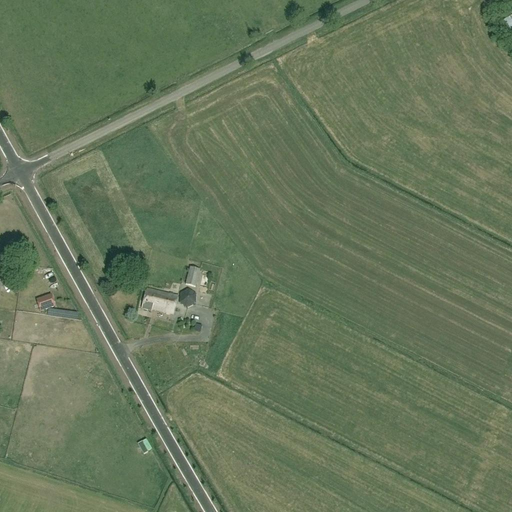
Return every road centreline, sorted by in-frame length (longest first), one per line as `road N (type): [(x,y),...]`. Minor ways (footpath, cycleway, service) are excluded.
road 1 (tertiary): [(207,511),(20,172)]
road 2 (unclassified): [(20,172),(357,0)]
